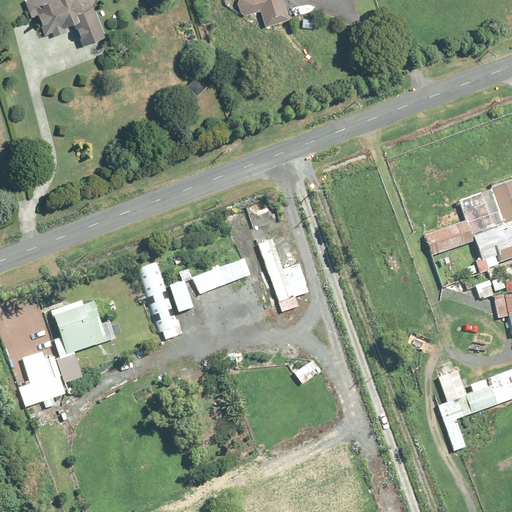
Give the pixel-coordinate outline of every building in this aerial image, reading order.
[(40,16),(47,35),(54,33),(55,36),(68,32),(67,28),(82,22),(85,27),(80,27),(84,37),(87,34),(91,44),(108,37),(96,5),(96,0),(25,0),(31,17),(34,17),(40,16)] [(247,16),(262,11),(267,27),(292,19),(286,0),(239,0),(239,3),(243,13),(247,16)] [(200,75),(189,85),(198,96),(210,85),(200,75)] [(499,225),(468,236),(462,221),(418,236),(426,257),(469,242),(476,260),(471,261),(476,273),(485,270),(484,268),(502,262),(502,261),(511,256),(511,248),(511,249),(511,248),(511,177),(486,187),(499,225)] [(470,209),(466,197),(455,201),(459,213),(470,209)] [(275,214),(256,219),(258,227),(278,222),(275,214)] [(275,303),(279,312),(295,307),(291,297),(290,297),(269,239),(254,244),(275,303)] [(193,278),(201,294),(252,275),(246,258),(193,278)] [(137,269),(158,334),(180,327),(158,262),(137,269)] [(187,280),(172,285),(181,312),(196,307),(187,280)] [(481,283),(471,287),(477,299),(486,295),(481,283)] [(511,293),(490,298),(494,319),(504,317),(508,336),(511,335),(511,293)] [(53,311),(62,338),(56,340),(61,357),(57,359),(56,357),(50,359),(48,355),(45,356),(43,352),(25,358),(34,383),(20,388),(27,407),(45,402),(47,408),(57,405),(55,398),(68,394),(64,384),(85,377),(77,352),(109,341),(99,309),(96,301),(86,304),(84,300),(53,311)] [(290,374),(298,385),(314,373),(315,374),(317,372),(317,371),(314,367),(309,361),(303,365),(302,365),(290,374)] [(511,371),(511,369),(466,385),(468,392),(462,395),(453,371),(434,378),(443,402),(434,406),(450,451),(462,447),(452,420),(511,398),(511,371)] [(350,474),(355,485),(365,480),(360,469),(350,474)]
